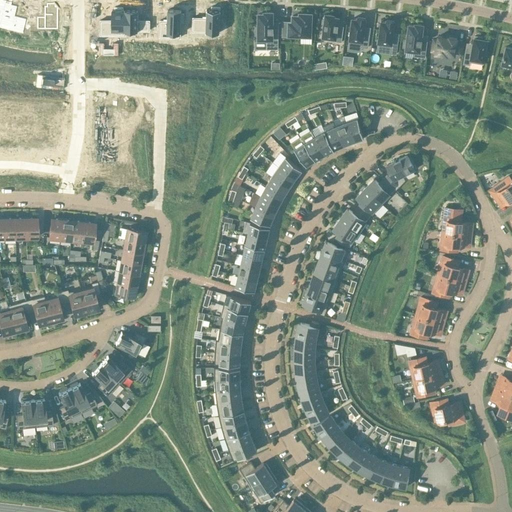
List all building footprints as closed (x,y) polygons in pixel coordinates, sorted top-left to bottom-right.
[(6,0),(0,22),(0,27),(23,33),(27,19),(15,16),(17,6),(11,5),(12,2),(6,0)] [(37,17),(37,29),(58,29),(58,7),(56,7),(56,3),(47,3),(47,6),(44,6),(44,17),(37,17)] [(193,17),(192,31),(219,32),(220,7),(211,6),(211,9),(207,9),(206,17),(193,17)] [(100,20),(100,35),(124,35),(125,10),(123,10),(123,7),(115,7),(114,10),(112,10),(112,20),(100,20)] [(160,20),(159,37),(180,38),(180,22),(184,22),(184,13),(181,13),(181,10),(167,9),(167,20),(160,20)] [(138,10),(125,10),(124,35),(125,35),(125,30),(149,30),(149,20),(137,20),(138,10)] [(256,27),(255,37),(258,37),(258,39),(267,39),(267,49),(278,49),(278,38),(278,28),(273,28),(273,26),(272,26),(272,22),(272,19),(272,12),(265,12),(264,14),(258,14),(258,27),(256,27)] [(283,21),(282,36),(300,37),(300,35),(310,35),(311,14),(309,14),(300,13),(300,16),(293,15),(293,22),(290,22),(290,21),(283,21)] [(323,19),(322,26),(324,27),(323,36),(335,38),(334,41),(342,42),(342,35),(344,26),(338,25),(338,24),(337,24),(338,20),(338,17),(333,17),(333,15),(326,14),(325,19),(323,19)] [(369,35),(370,32),(364,32),(364,29),(364,26),(365,18),(358,17),(357,19),(352,18),(349,43),(360,44),(361,45),(361,46),(368,47),(369,35)] [(395,20),(388,18),(388,20),(382,19),(378,43),(390,45),(389,50),(395,51),(398,36),(392,35),(395,20)] [(423,25),(415,24),(415,26),(409,25),(407,39),(404,39),(403,47),(406,47),(406,50),(414,51),(413,56),(425,57),(427,41),(422,41),(422,39),(421,39),(423,25)] [(475,35),(472,52),(466,51),(464,63),(470,64),(470,61),(483,64),(487,40),(482,39),(482,37),(475,35)] [(434,39),(432,51),(436,51),(435,53),(447,55),(447,53),(454,55),(455,53),(461,54),(463,42),(457,41),(457,38),(449,37),(449,38),(439,36),(438,40),(434,39)] [(511,47),(506,46),(504,56),(503,57),(504,57),(503,58),(502,63),(511,65),(511,47)] [(38,98),(37,110),(39,110),(38,122),(61,123),(61,112),(51,111),(52,99),(38,98)] [(0,111),(0,140),(5,141),(5,130),(12,130),(12,112),(5,112),(0,111)] [(364,138),(358,118),(357,118),(346,122),(353,141),(363,138),(364,138)] [(29,129),(28,144),(46,146),(47,136),(60,137),(61,123),(38,122),(30,121),(30,129),(29,129)] [(353,141),(346,122),(335,126),(343,145),(353,141)] [(343,145),(335,126),(325,130),(334,149),(343,145)] [(281,127),(277,131),(282,137),(287,133),(281,127)] [(311,130),(301,136),(304,142),(316,160),(316,159),(324,154),(314,136),(311,130)] [(334,149),(325,130),(324,131),(314,136),(324,154),(334,149)] [(301,136),(291,143),(294,148),(306,166),(307,165),(315,160),(316,160),(304,142),(301,136)] [(97,149),(97,154),(120,153),(124,153),(124,140),(98,141),(99,149),(97,149)] [(100,159),(101,165),(120,164),(120,153),(97,154),(98,159),(100,159)] [(414,168),(408,155),(401,158),(394,161),(394,162),(387,165),(391,171),(387,175),(389,178),(386,181),(383,179),(395,191),(406,180),(403,174),(414,168)] [(285,157),(279,166),(295,178),(302,170),(302,169),(286,156),(285,157)] [(98,173),(98,178),(123,177),(126,177),(125,164),(120,164),(101,165),(101,172),(98,173)] [(295,178),(279,166),(272,175),(289,187),(295,178)] [(289,187),(272,175),(266,185),(284,196),(289,187)] [(511,180),(509,176),(494,186),(489,190),(499,204),(500,203),(502,205),(511,198),(511,180)] [(98,178),(99,184),(102,184),(102,190),(111,189),(111,192),(124,191),(123,177),(98,178)] [(395,191),(383,179),(383,180),(385,182),(382,185),(374,178),(366,187),(383,204),(381,202),(389,193),(391,196),(395,191)] [(284,196),(266,185),(260,196),(279,205),(284,196)] [(383,204),(366,187),(357,196),(364,203),(360,208),(358,206),(358,207),(371,217),(374,213),(383,204)] [(274,214),(279,205),(260,196),(255,206),(274,214)] [(271,224),(274,214),(255,206),(251,217),(270,225),(271,224)] [(367,221),(371,217),(358,207),(357,207),(359,208),(356,214),(348,208),(341,218),(360,232),(367,221)] [(459,209),(445,207),(444,220),(447,220),(446,231),(442,231),(472,234),(473,225),(471,224),(471,222),(457,221),(459,209)] [(37,217),(26,218),(26,237),(37,236),(37,217)] [(15,237),(15,218),(4,218),(4,237),(15,237)] [(26,237),(26,218),(15,218),(15,237),(26,237)] [(60,238),(62,219),(51,218),(49,237),(60,238)] [(350,247),(360,232),(341,218),(334,229),(342,234),(339,238),(336,237),(350,247)] [(71,239),(73,220),(62,219),(60,238),(71,239)] [(82,240),(84,221),(73,220),(71,239),(82,240)] [(84,221),(82,240),(93,241),(98,242),(100,234),(94,233),(95,222),(84,221)] [(270,227),(270,226),(250,222),(250,223),(248,233),(267,237),(270,227)] [(145,231),(127,227),(125,238),(143,242),(145,231)] [(470,244),(472,234),(442,231),(446,232),(444,243),(441,242),(440,249),(454,250),(455,245),(468,246),(469,244),(470,244)] [(265,248),(267,237),(248,233),(246,243),(245,243),(265,248)] [(142,252),(143,242),(125,238),(123,249),(142,252)] [(349,250),(326,241),(322,252),(345,260),(349,250)] [(265,248),(245,243),(245,244),(243,254),(262,258),(265,248)] [(140,263),(142,252),(123,249),(121,260),(140,263)] [(345,260),(322,252),(318,262),(341,271),(345,260)] [(260,269),(262,258),(243,254),(240,264),(241,264),(260,269)] [(456,259),(443,255),(441,262),(444,263),(441,274),(438,273),(437,274),(466,282),(469,272),(467,272),(468,269),(454,265),(456,259)] [(138,274),(140,263),(121,260),(119,270),(138,274)] [(341,271),(318,262),(315,272),(338,281),(341,271)] [(257,280),(260,269),(241,264),(238,275),(257,280)] [(136,284),(138,274),(119,270),(117,281),(136,284)] [(334,291),(338,281),(315,272),(311,282),(334,291)] [(463,291),(466,282),(437,274),(441,275),(438,286),(434,285),(432,292),(447,296),(449,290),(461,294),(461,291),(463,291)] [(255,290),(257,280),(238,275),(236,285),(235,285),(235,286),(255,290)] [(92,285),(80,288),(87,314),(97,311),(96,309),(98,308),(95,295),(101,294),(97,281),(91,283),(92,285)] [(134,295),(136,284),(117,281),(115,292),(134,295)] [(330,301),(334,291),(311,282),(307,292),(330,301)] [(87,314),(80,288),(68,291),(68,289),(62,291),(65,303),(71,302),(74,315),(76,314),(77,316),(87,314)] [(65,303),(62,291),(55,292),(56,295),(45,298),(44,298),(51,323),(61,321),(60,318),(62,318),(59,305),(65,303)] [(325,316),(330,301),(307,292),(303,303),(315,307),(313,311),(325,316)] [(226,295),(223,305),(248,312),(251,302),(251,301),(226,294),(226,295)] [(44,298),(45,298),(44,295),(26,300),(29,313),(35,311),(38,324),(40,324),(41,326),(51,323),(44,298)] [(433,306),(434,300),(421,296),(419,303),(422,304),(419,315),(416,314),(444,322),(447,312),(445,312),(446,310),(433,306)] [(29,313),(26,300),(8,305),(9,310),(9,309),(15,333),(25,330),(25,328),(27,327),(23,314),(29,313)] [(248,312),(223,305),(220,316),(245,322),(248,313),(248,312)] [(9,309),(9,310),(0,311),(0,323),(3,334),(5,333),(5,335),(15,333),(9,309)] [(442,331),(444,322),(416,314),(419,315),(416,326),(413,326),(410,333),(424,337),(426,330),(439,334),(440,331),(442,331)] [(245,322),(220,316),(220,317),(222,317),(220,327),(220,328),(243,333),(243,332),(245,322)] [(318,327),(319,322),(312,321),(311,325),(299,322),(296,335),(316,338),(318,327)] [(243,333),(220,328),(218,340),(216,339),(216,340),(242,343),(243,333)] [(127,348),(137,353),(146,336),(135,331),(133,336),(121,331),(120,333),(118,332),(114,339),(116,340),(115,343),(117,343),(115,346),(126,351),(127,348)] [(315,349),(316,338),(296,335),(295,347),(315,349)] [(241,353),(242,343),(216,340),(215,352),(241,353)] [(416,347),(395,343),(398,354),(407,353),(408,356),(418,354),(416,347)] [(314,359),(315,349),(295,347),(295,360),(314,359)] [(240,364),(241,353),(215,352),(214,363),(214,364),(240,364)] [(108,355),(100,364),(120,383),(132,369),(122,360),(118,364),(108,355)] [(422,357),(409,360),(410,367),(414,366),(416,377),(413,378),(413,379),(442,372),(440,362),(438,363),(437,360),(424,363),(422,357)] [(315,370),(314,359),(295,360),(296,373),(315,370)] [(108,396),(120,383),(100,364),(99,365),(97,363),(91,369),(93,371),(92,373),(102,382),(97,386),(108,396)] [(240,367),(214,367),(214,368),(214,379),(240,378),(240,368),(240,367)] [(317,381),(315,370),(296,373),(298,385),(317,381)] [(444,382),(442,372),(413,379),(417,378),(419,389),(416,389),(417,396),(431,393),(429,387),(443,384),(442,382),(444,382)] [(511,378),(502,375),(501,378),(499,377),(495,386),(511,392),(511,378)] [(241,389),(240,378),(214,379),(215,391),(241,389)] [(70,387),(69,387),(81,412),(97,404),(91,392),(86,395),(80,382),(78,383),(77,381),(69,384),(70,387)] [(320,391),(317,381),(298,385),(301,397),(320,391)] [(65,420),(81,412),(69,387),(68,388),(66,386),(59,389),(60,392),(58,393),(64,405),(59,408),(65,420)] [(511,392),(495,386),(492,395),(494,396),(492,399),(505,404),(501,415),(508,418),(510,412),(511,413),(511,392)] [(242,399),(241,389),(215,391),(217,403),(242,399)] [(306,409),(324,401),(320,391),(301,397),(306,409)] [(34,399),(32,399),(35,426),(53,424),(52,410),(46,411),(44,398),(42,398),(42,395),(33,396),(34,399)] [(35,426),(32,399),(31,399),(30,396),(22,397),(22,400),(20,400),(22,414),(16,414),(17,428),(35,426)] [(5,400),(0,398),(0,427),(5,428),(8,415),(2,413),(5,400)] [(115,399),(110,405),(121,416),(126,410),(115,399)] [(244,409),(242,399),(217,403),(219,415),(244,410),(244,409)] [(465,421),(461,404),(460,405),(459,401),(445,404),(444,399),(430,402),(432,408),(435,407),(438,421),(448,419),(449,424),(465,421)] [(329,411),(324,401),(306,409),(312,421),(329,411)] [(244,410),(219,415),(221,426),(246,420),(244,410)] [(321,435),(337,423),(331,414),(314,424),(321,435)] [(110,426),(118,420),(115,416),(107,422),(110,426)] [(225,438),(249,430),(246,420),(221,426),(225,438)] [(329,445),(344,432),(337,423),(321,435),(329,445)] [(229,449),(253,440),(249,430),(225,438),(229,449)] [(338,454),(352,439),(344,432),(329,445),(338,454)] [(348,462),(360,446),(352,439),(338,454),(348,462)] [(257,449),(253,440),(229,449),(233,460),(257,450),(257,449)] [(358,469),(369,452),(360,446),(348,462),(358,469)] [(369,475),(378,457),(369,452),(358,469),(369,475)] [(381,480),(388,461),(378,457),(369,475),(381,480)] [(251,461),(239,468),(240,469),(250,485),(272,471),(271,471),(266,462),(264,463),(264,462),(255,467),(252,461),(251,461)] [(393,484),(398,465),(388,461),(381,480),(393,484)] [(409,468),(398,465),(393,484),(406,487),(407,482),(408,475),(412,475),(413,475),(414,468),(413,468),(409,468)] [(272,472),(272,471),(271,472),(250,485),(261,502),(276,493),(275,493),(271,487),(277,483),(277,482),(276,482),(278,481),(272,472)] [(284,499),(272,511),(299,511),(305,506),(304,505),(296,498),(295,500),(294,499),(289,504),(284,500),(284,499)]
